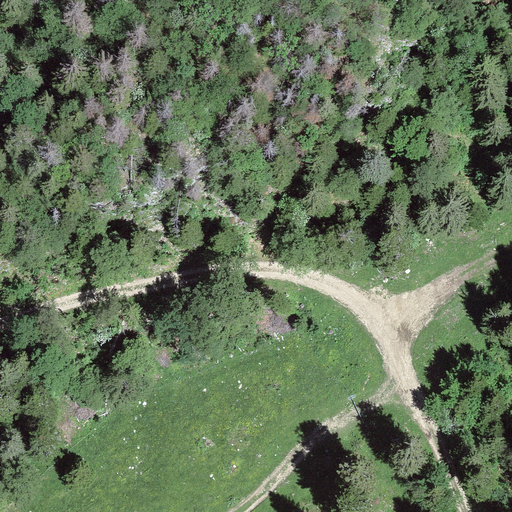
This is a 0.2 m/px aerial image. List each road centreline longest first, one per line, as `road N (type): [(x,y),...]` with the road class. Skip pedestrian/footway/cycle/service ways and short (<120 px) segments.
road 1 (track): [(464,511),(371,308),(327,280),(253,269),(159,281),(0,319)]
road 2 (track): [(407,379),(375,408),(305,439),(238,511)]
